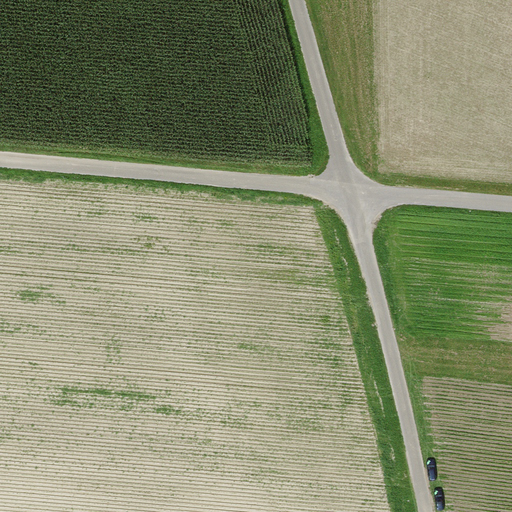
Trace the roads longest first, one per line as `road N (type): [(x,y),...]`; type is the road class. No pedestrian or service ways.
road 1 (unclassified): [(348,191),(0,160)]
road 2 (unclassified): [(425,511),(396,352),(348,191)]
road 3 (unclassified): [(348,191),(298,0)]
road 4 (unclassified): [(511,205),(348,191)]
